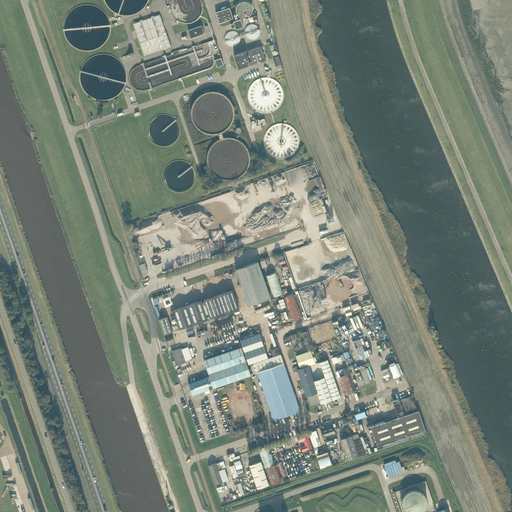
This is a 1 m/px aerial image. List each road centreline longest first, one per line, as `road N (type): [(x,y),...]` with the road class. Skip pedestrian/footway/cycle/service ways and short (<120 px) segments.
road 1 (primary): [(104,511),(0,210)]
road 2 (unclassified): [(123,295),(23,0)]
road 3 (unclassified): [(182,463),(401,387)]
road 4 (unclassified): [(71,511),(0,304)]
road 5 (unclassified): [(302,236),(123,295)]
road 6 (unclassified): [(182,463),(123,295)]
